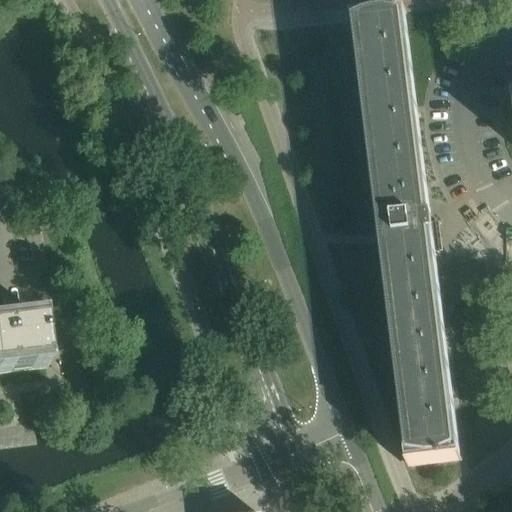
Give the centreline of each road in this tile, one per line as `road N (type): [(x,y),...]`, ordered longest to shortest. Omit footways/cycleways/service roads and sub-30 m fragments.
road 1 (tertiary): [(105,0),(297,450)]
road 2 (tertiary): [(347,432),(256,209),(146,0)]
road 3 (residential): [(511,29),(472,78),(463,121),(474,165),(511,221)]
road 4 (unclassified): [(180,501),(297,450)]
